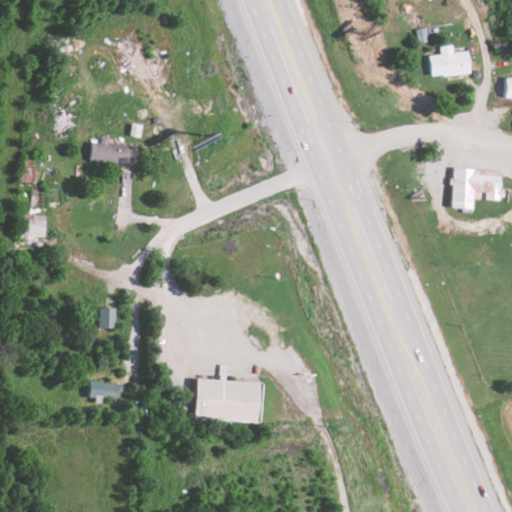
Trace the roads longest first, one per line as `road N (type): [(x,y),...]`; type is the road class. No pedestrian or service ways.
road 1 (primary): [(248,0),(457,511)]
road 2 (primary): [(485,511),(277,0)]
road 3 (residential): [(511,145),(398,136),(317,168)]
